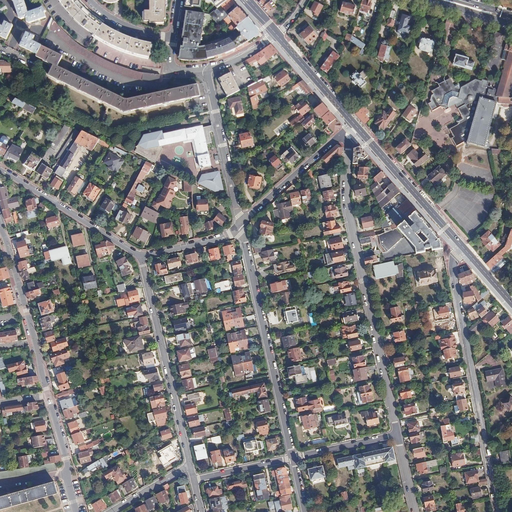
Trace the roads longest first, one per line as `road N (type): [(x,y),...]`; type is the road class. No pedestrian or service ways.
road 1 (residential): [(398,434),(347,207),(348,144)]
road 2 (residential): [(498,511),(452,266),(465,249)]
road 3 (residential): [(293,457),(241,223)]
road 4 (residential): [(141,256),(190,464)]
road 5 (residential): [(0,222),(49,396)]
road 6 (residential): [(141,256),(0,168)]
road 7 (residential): [(241,223),(211,69)]
road 8 (secondary): [(362,132),(465,249)]
road 9 (residential): [(241,223),(339,135)]
road 10 (residential): [(49,396),(79,511)]
